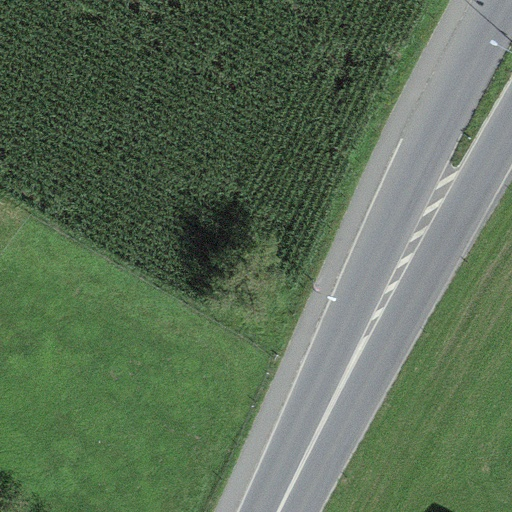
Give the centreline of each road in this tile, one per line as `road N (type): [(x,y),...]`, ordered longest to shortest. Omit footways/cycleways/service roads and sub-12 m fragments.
road 1 (primary): [(272,511),(428,214)]
road 2 (primary): [(509,0),(455,106),(428,214)]
road 3 (primary): [(428,214),(511,119)]
